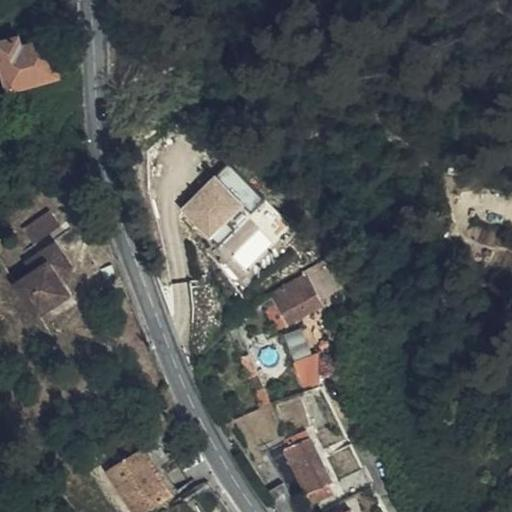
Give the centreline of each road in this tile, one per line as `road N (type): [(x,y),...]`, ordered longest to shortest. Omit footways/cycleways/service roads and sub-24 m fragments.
road 1 (unclassified): [(255,511),(217,460),(105,188),(90,0)]
road 2 (unknown): [(392,511),(330,389)]
